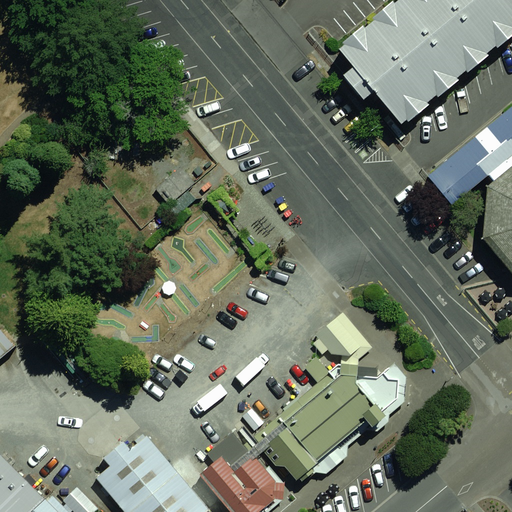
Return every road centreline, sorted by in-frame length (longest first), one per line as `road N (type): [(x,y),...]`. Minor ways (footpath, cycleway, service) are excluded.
road 1 (residential): [(180,0),(511,397)]
road 2 (unclassified): [(511,430),(415,511)]
